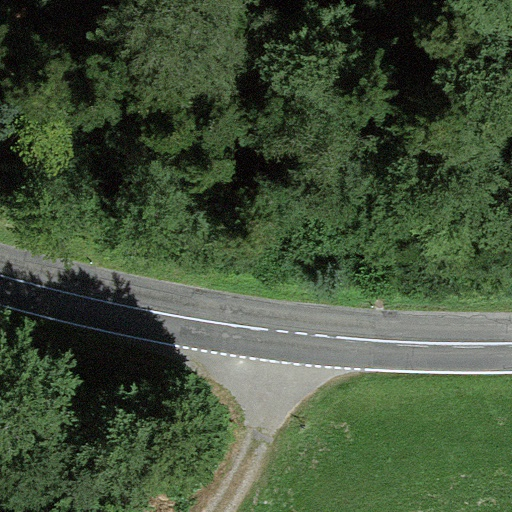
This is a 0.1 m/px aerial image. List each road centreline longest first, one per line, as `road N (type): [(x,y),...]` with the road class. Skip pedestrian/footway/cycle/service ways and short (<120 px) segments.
road 1 (secondary): [(0,273),(252,328),(511,344)]
road 2 (track): [(292,332),(260,435),(221,511)]
